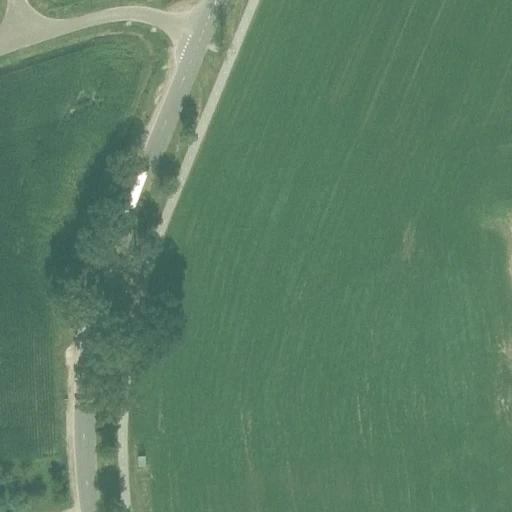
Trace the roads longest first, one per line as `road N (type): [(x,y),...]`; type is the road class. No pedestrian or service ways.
road 1 (tertiary): [(86,511),(86,348),(132,197),(201,35)]
road 2 (unclassified): [(0,50),(126,14),(201,35)]
